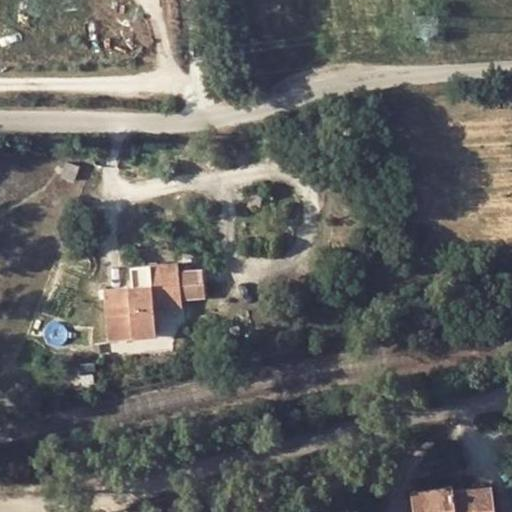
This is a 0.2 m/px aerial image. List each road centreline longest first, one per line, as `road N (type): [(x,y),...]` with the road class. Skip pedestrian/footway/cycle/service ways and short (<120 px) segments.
road 1 (unclassified): [(511,403),(429,418),(144,498),(8,511)]
road 2 (unclassified): [(207,118),(318,83),(511,71)]
road 3 (unclassified): [(0,120),(207,118)]
